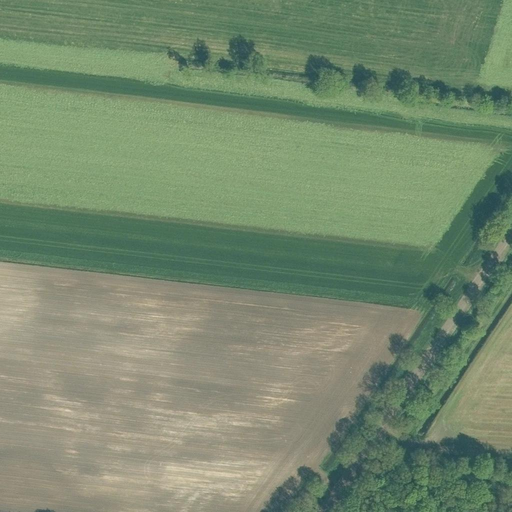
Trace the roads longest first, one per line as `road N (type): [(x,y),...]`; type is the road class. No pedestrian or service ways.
road 1 (unclassified): [(321,511),(511,230)]
road 2 (track): [(511,482),(368,474),(352,466)]
